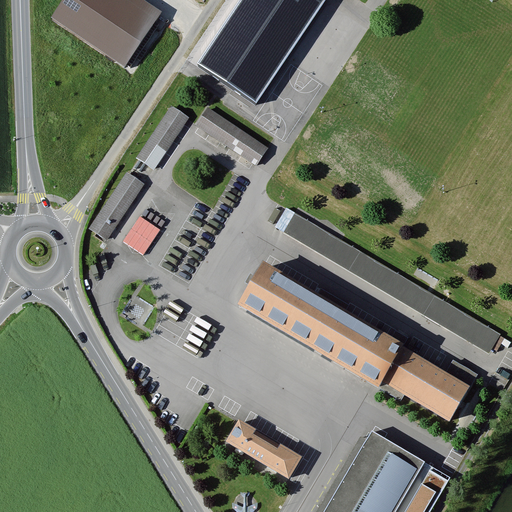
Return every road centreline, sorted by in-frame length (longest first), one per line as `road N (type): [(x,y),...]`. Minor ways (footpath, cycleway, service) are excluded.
road 1 (track): [(57,231),(214,0)]
road 2 (tertiary): [(196,511),(53,276)]
road 3 (tertiary): [(31,223),(20,0)]
road 4 (track): [(434,511),(511,379)]
